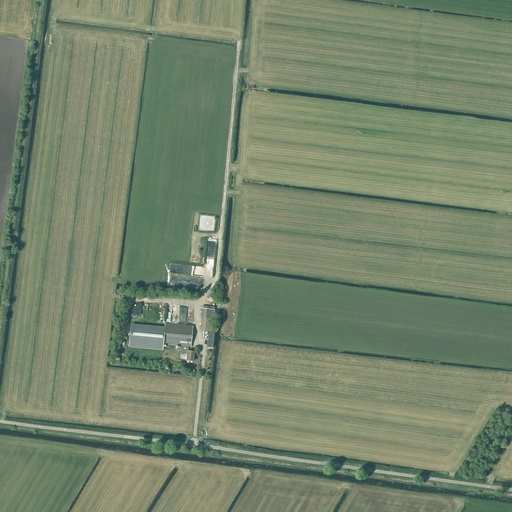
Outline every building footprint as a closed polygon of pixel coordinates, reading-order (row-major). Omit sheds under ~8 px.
[(214,307),(202,306),(202,309),(200,331),(212,332),(214,310),(214,307)] [(171,313),(171,322),(179,323),(179,319),(182,319),(182,313),(179,313),(179,310),(184,310),(185,309),(176,308),(176,313),(171,313)] [(191,347),(193,326),(165,323),(164,328),(163,344),(181,346),(181,350),(182,350),(182,354),(187,355),(186,361),(193,362),(194,352),(188,351),(188,346),(191,347)] [(162,351),(163,344),(164,328),(159,328),(132,325),(130,347),(162,351)] [(208,333),(207,348),(213,348),(215,334),(208,333)]
